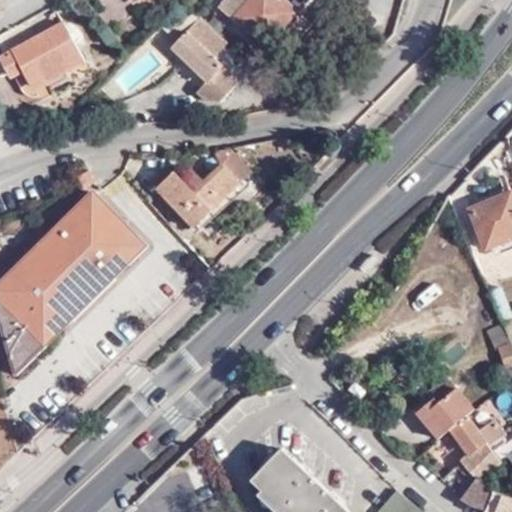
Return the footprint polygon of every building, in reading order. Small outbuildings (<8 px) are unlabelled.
[(217,5),(211,0),(203,0),(196,8),(206,18),(217,5)] [(229,19),(258,47),(292,9),(281,0),(223,0),(217,7),(229,19)] [(82,58),(61,21),(0,55),(0,62),(6,75),(19,68),(28,84),(17,91),(17,94),(21,98),(26,100),(32,100),(69,78),(63,69),(82,58)] [(208,56),(222,40),(204,24),(190,39),(181,32),(167,47),(202,79),(192,91),(200,99),(212,100),(232,79),(208,56)] [(302,82),(287,69),(273,84),(288,97),(302,82)] [(116,112),(99,92),(68,117),(80,131),(86,126),(89,129),(90,127),(92,129),(97,124),(98,126),(116,112)] [(225,167),(243,187),(257,175),(239,155),(225,167)] [(197,228),(243,187),(225,167),(214,176),(207,182),(202,176),(197,170),(185,179),(180,173),(163,189),(197,228)] [(208,171),(202,176),(207,182),(214,176),(208,171)] [(484,251),(509,242),(511,240),(511,198),(509,190),(468,205),(484,251)] [(139,238),(94,192),(0,284),(0,300),(10,311),(0,320),(13,361),(36,336),(46,346),(68,324),(60,315),(110,266),(118,275),(125,267),(117,259),(139,238)] [(125,267),(147,246),(139,238),(117,259),(125,267)] [(68,324),(118,275),(110,266),(60,315),(68,324)] [(511,348),(511,311),(502,288),(488,293),(504,329),(511,347),(511,348)] [(10,311),(0,300),(0,319),(0,320),(10,311)] [(499,353),(511,347),(504,329),(491,335),(498,353),(499,353)] [(17,375),(46,346),(36,336),(13,361),(17,375)] [(451,366),(469,353),(461,341),(443,354),(451,366)] [(508,372),(511,370),(511,348),(511,347),(499,353),(508,372)] [(430,396),(435,403),(439,406),(456,393),(447,382),(430,396)] [(505,436),(502,433),(492,421),(478,433),(466,419),(474,413),(456,393),(439,406),(435,403),(419,416),(440,441),(452,431),(470,451),(461,462),(462,463),(473,473),(480,480),(484,485),(500,463),(488,449),(505,436)] [(343,511),(280,447),(250,478),(284,511),(343,511)] [(462,463),(458,468),(469,480),(473,473),(462,463)] [(469,480),(460,497),(466,503),(480,480),(473,473),(469,480)] [(466,503),(486,511),(493,491),(484,485),(480,480),(466,503)] [(430,511),(399,486),(376,511),(377,511),(430,511)] [(485,511),(511,511),(511,498),(493,491),(486,511),(485,511)]
